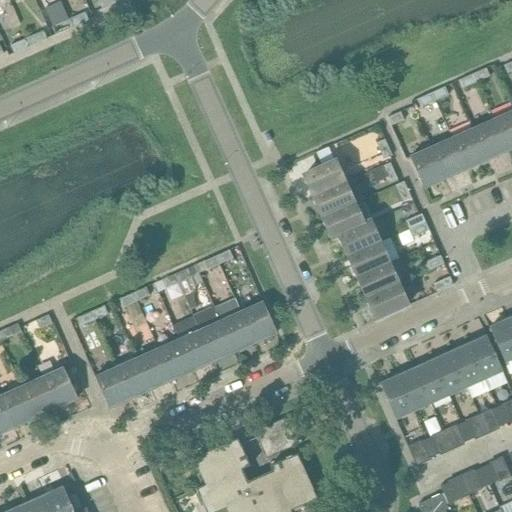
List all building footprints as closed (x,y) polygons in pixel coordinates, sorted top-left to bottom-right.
[(100,0),(97,1),(101,10),(118,2),(116,0),(100,0)] [(84,12),(68,20),(72,28),(88,21),(84,12)] [(51,27),(55,35),(72,28),(68,20),(51,27)] [(43,31),(26,38),(30,46),(46,39),(43,31)] [(9,46),(13,54),(30,46),(26,38),(9,46)] [(511,61),(503,66),(507,74),(511,72),(511,61)] [(485,68),(472,74),(476,83),(489,77),(485,68)] [(472,74),(459,80),(463,89),(476,83),(472,74)] [(444,87),(431,93),(435,101),(448,95),(444,87)] [(431,93),(418,99),(421,107),(435,101),(431,93)] [(511,147),(511,111),(493,120),(507,150),(511,147)] [(404,120),(400,112),(387,118),(390,126),(404,120)] [(507,150),(493,120),(472,129),(486,159),(507,150)] [(486,159),(472,129),(451,138),(465,169),(486,159)] [(465,169),(451,138),(431,148),(444,178),(465,169)] [(383,160),(392,156),(384,139),(376,143),(383,160)] [(327,147),(315,153),(321,167),(333,162),(327,147)] [(431,148),(409,157),(422,186),(421,186),(422,188),(444,178),(431,148)] [(321,167),(304,175),(313,197),(343,183),(333,162),(321,167)] [(389,163),(381,166),(387,178),(389,183),(397,179),(390,164),(389,163)] [(343,183),(313,197),(323,217),(356,202),(361,200),(352,180),(347,182),(343,183)] [(403,182),(399,184),(395,185),(403,202),(411,198),(403,182)] [(339,236),(361,225),(352,205),(356,203),(356,202),(323,217),(333,239),(339,236)] [(421,214),(418,215),(405,221),(408,229),(425,222),(421,214)] [(378,243),(368,221),(361,225),(339,236),(348,256),(378,243)] [(412,238),(429,231),(425,222),(408,229),(412,238)] [(348,256),(357,277),(387,264),(378,243),(348,256)] [(229,250),(215,256),(219,265),(233,259),(229,250)] [(215,256),(202,262),(206,270),(219,265),(215,256)] [(444,264),(440,256),(424,263),(427,272),(444,264)] [(387,264),(357,277),(367,298),(397,285),(401,283),(397,259),(387,264)] [(187,269),(174,275),(178,283),(185,300),(192,297),(194,285),(191,277),(187,269)] [(174,275),(161,281),(164,289),(178,283),(174,275)] [(453,285),(449,277),(433,284),(437,293),(453,285)] [(367,298),(376,320),(406,306),(397,285),(367,298)] [(146,287),(132,293),(136,302),(149,296),(146,287)] [(132,293),(119,299),(123,308),(136,302),(132,293)] [(192,297),(185,300),(190,311),(194,310),(193,299),(192,297)] [(234,298),(213,308),(233,352),(254,342),(240,312),(234,298)] [(275,331),(262,302),(240,312),(254,342),(277,332),(276,330),(275,331)] [(104,306),(91,312),(94,320),(108,314),(104,306)] [(213,308),(193,317),(199,331),(212,361),(233,352),(213,308)] [(91,312),(77,318),(81,326),(94,320),(91,312)] [(48,315),(35,321),(39,329),(52,323),(48,315)] [(489,329),(488,329),(489,331),(490,331),(505,364),(510,375),(511,373),(511,331),(507,321),(489,329)] [(0,331),(0,340),(13,335),(9,327),(0,331)] [(212,361),(199,331),(178,340),(191,370),(212,361)] [(486,337),(468,346),(488,391),(507,383),(502,372),(487,339),(488,339),(487,337),(486,337)] [(191,370),(178,340),(157,349),(171,380),(191,370)] [(468,346),(450,354),(466,388),(471,399),(488,391),(468,346)] [(171,380),(157,349),(136,358),(150,389),(171,380)] [(450,354),(433,361),(448,396),(466,388),(450,354)] [(150,389),(136,358),(115,368),(129,398),(150,389)] [(448,396),(433,361),(415,369),(431,404),(448,396)] [(41,378),(54,408),(76,399),(62,368),(41,378)] [(115,368),(94,377),(105,402),(107,406),(106,406),(107,408),(108,408),(129,398),(115,368)] [(415,369),(398,377),(413,412),(431,404),(415,369)] [(413,412),(398,377),(378,386),(379,388),(380,387),(395,420),(413,412)] [(20,387),(34,418),(54,408),(41,378),(20,387)] [(34,418),(20,387),(0,396),(0,397),(13,427),(34,418)] [(0,432),(13,427),(0,397),(0,432)] [(501,405),(495,408),(503,425),(509,423),(501,405)] [(503,425),(495,408),(491,410),(498,427),(503,425)] [(290,415),(253,432),(265,459),(302,443),(290,415)] [(466,421),(460,424),(468,441),(474,439),(466,421)] [(468,441),(460,424),(456,426),(463,443),(468,441)] [(431,437),(425,439),(433,457),(439,454),(431,437)] [(249,466),(237,439),(192,459),(204,485),(240,470),(249,466)] [(433,457),(425,439),(421,441),(428,459),(433,457)] [(290,511),(316,499),(296,454),(269,467),(271,472),(290,511)] [(480,468),(488,485),(496,482),(489,464),(480,468)] [(481,489),(488,485),(480,468),(473,471),(481,489)] [(204,485),(195,489),(205,511),(217,511),(225,509),(252,496),(246,483),(240,470),(204,485)] [(246,483),(252,496),(258,511),(290,511),(271,472),(246,483)] [(439,486),(442,494),(447,504),(455,500),(447,483),(439,486)] [(44,497),(51,511),(88,511),(86,507),(76,511),(73,511),(64,490),(65,490),(64,488),(44,497)] [(420,511),(441,511),(449,508),(447,504),(442,494),(417,504),(420,511)] [(225,509),(226,511),(258,511),(252,496),(225,509)] [(30,511),(51,511),(44,497),(27,505),(30,511)]
